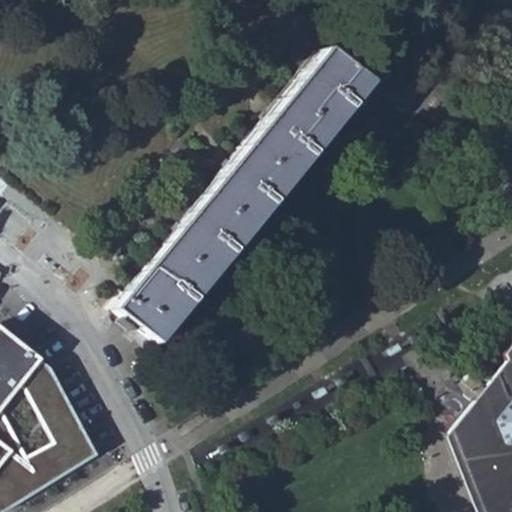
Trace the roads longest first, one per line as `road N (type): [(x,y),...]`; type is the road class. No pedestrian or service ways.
road 1 (residential): [(511,177),(458,121),(261,0)]
road 2 (residential): [(164,511),(123,409),(66,317),(0,256)]
